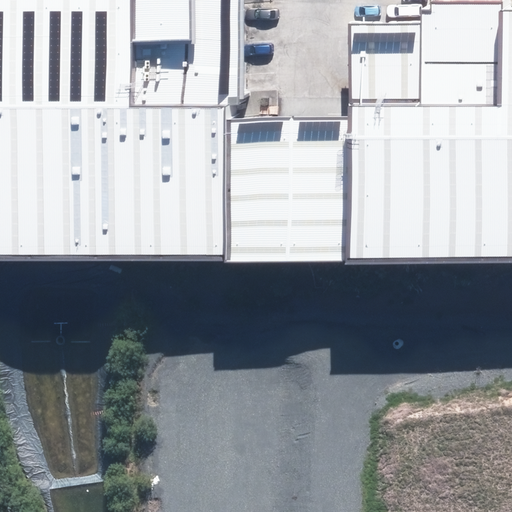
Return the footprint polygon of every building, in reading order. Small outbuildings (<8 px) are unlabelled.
[(0,0),(0,246),(244,244),(243,111),(241,85),(254,84),(253,0),(0,0)] [(362,17),(363,110),(243,111),(244,244),(511,242),(511,0),(438,0),(439,2),(431,2),(432,17),(362,17)] [(28,265),(0,263),(0,306),(26,308),(28,265)] [(511,319),(511,292),(476,290),(474,318),(511,319)] [(125,386),(125,395),(123,511),(511,511),(511,358),(256,354),(256,388),(125,386)]
